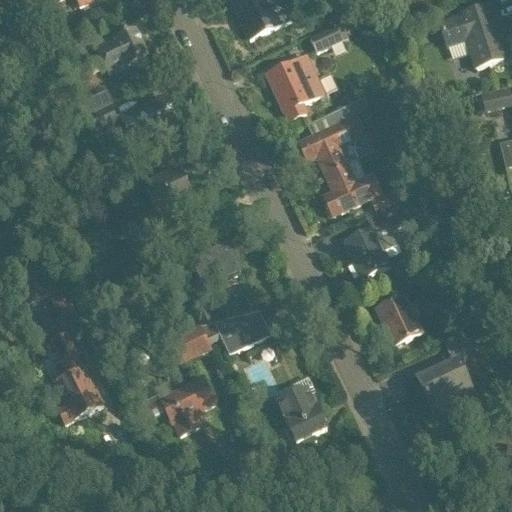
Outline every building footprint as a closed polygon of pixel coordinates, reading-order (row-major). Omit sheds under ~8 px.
[(0,19),(18,12),(12,0),(7,0),(0,3),(0,19)] [(57,0),(59,4),(67,0),(74,0),(80,10),(101,0),(57,0)] [(279,0),(245,0),(233,6),(251,43),(291,24),(279,0)] [(438,26),(447,51),(470,44),(473,53),(469,54),(475,73),(503,64),(495,37),(502,35),(494,8),(438,26)] [(310,41),(316,56),(342,44),(335,30),(310,41)] [(61,56),(60,59),(67,74),(83,67),(82,65),(88,62),(86,57),(97,52),(109,78),(135,66),(136,66),(147,61),(149,60),(136,33),(114,43),(115,44),(105,48),(99,37),(61,56)] [(286,116),(290,125),(307,117),(303,108),(325,98),(307,60),(267,79),(285,117),(286,116)] [(482,100),(485,114),(511,107),(511,103),(510,94),(482,100)] [(117,121),(104,127),(107,135),(115,138),(121,152),(133,147),(177,126),(165,100),(151,107),(150,105),(120,120),(117,121)] [(325,179),(358,164),(373,157),(357,122),(362,119),(368,104),(366,102),(325,122),(330,132),(299,147),(308,167),(317,162),(325,179)] [(112,110),(87,122),(92,133),(104,127),(117,121),(112,110)] [(511,144),(500,147),(505,172),(511,170),(511,144)] [(358,164),(325,179),(333,196),(323,201),(332,221),(367,205),(358,186),(366,182),(358,164)] [(147,189),(129,197),(133,207),(150,200),(159,219),(193,204),(179,171),(145,185),(147,189)] [(441,225),(465,215),(455,192),(430,202),(441,225)] [(397,194),(371,206),(377,218),(403,206),(397,194)] [(403,206),(377,218),(368,222),(373,232),(344,246),(362,283),(391,270),(384,255),(398,248),(391,235),(412,225),(403,206)] [(13,228),(28,222),(22,210),(8,217),(13,228)] [(175,275),(193,267),(205,293),(240,277),(228,250),(210,259),(203,244),(168,260),(175,275)] [(92,269),(98,281),(139,262),(134,250),(92,269)] [(424,296),(452,282),(446,269),(418,282),(424,296)] [(99,285),(75,296),(88,324),(126,307),(122,298),(150,285),(143,270),(101,289),(99,285)] [(56,273),(16,291),(18,296),(24,308),(46,297),(50,304),(67,296),(56,273)] [(376,314),(394,351),(423,337),(405,300),(376,314)] [(199,331),(214,326),(204,308),(192,313),(199,331)] [(214,326),(230,359),(269,340),(258,315),(214,326)] [(170,344),(181,368),(211,355),(199,331),(170,344)] [(55,385),(67,410),(59,414),(66,428),(104,410),(85,370),(84,371),(66,334),(51,342),(62,364),(56,367),(54,374),(59,383),(55,385)] [(446,347),(452,360),(479,348),(473,335),(446,347)] [(450,410),(454,419),(481,407),(477,397),(474,399),(458,363),(418,382),(434,417),(450,410)] [(150,410),(155,420),(166,415),(173,429),(175,428),(181,440),(202,430),(196,418),(216,409),(204,384),(161,404),(162,405),(150,410)] [(307,393),(278,407),(286,424),(285,425),(297,449),(301,446),(303,450),(316,444),(314,440),(327,434),(316,410),(315,410),(310,401),(309,397),(307,393)]
